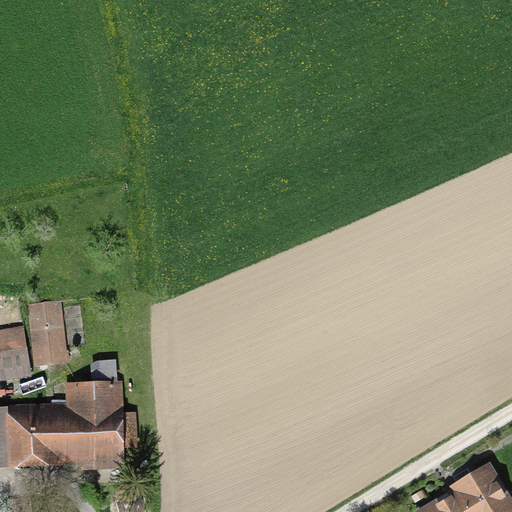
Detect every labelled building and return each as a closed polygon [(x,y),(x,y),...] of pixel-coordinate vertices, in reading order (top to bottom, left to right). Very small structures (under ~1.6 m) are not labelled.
[(25,304),(30,365),(64,362),(59,301),(25,304)] [(18,321),(0,324),(0,351),(22,348),(18,321)] [(0,467),(39,465),(87,463),(88,478),(133,476),(132,446),(148,445),(147,411),(132,412),(131,380),(76,383),(77,402),(36,404),(0,405),(0,467)] [(457,491),(470,511),(511,511),(511,506),(489,471),(457,491)] [(470,511),(457,491),(423,511),(470,511)]
